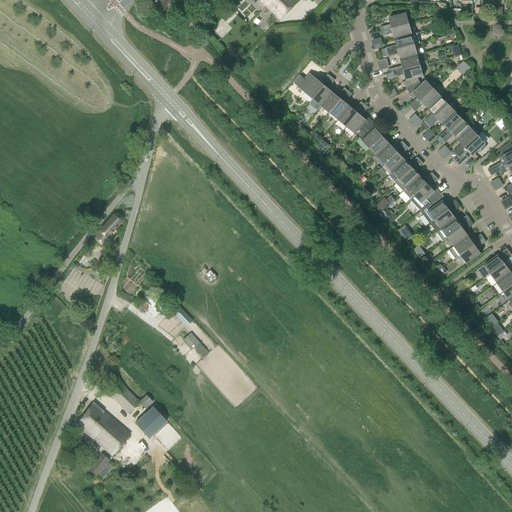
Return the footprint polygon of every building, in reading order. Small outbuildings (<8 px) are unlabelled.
[(165,12),(169,1),(167,0),(152,0),(150,6),(165,12)] [(260,0),(266,6),(281,21),(300,1),(298,0),(260,0)] [(175,16),(178,7),(170,4),(167,13),(175,16)] [(381,32),(409,24),(406,13),(389,18),(390,25),(380,28),(381,32)] [(395,40),(412,35),(409,24),(381,32),(382,36),(393,33),(395,40)] [(455,35),(452,25),(442,28),(444,38),(455,35)] [(387,53),(415,45),(419,44),(416,33),(412,35),(395,40),(396,45),(386,48),(386,49),(387,53)] [(372,40),(374,49),(384,47),(381,37),(372,40)] [(415,45),(387,53),(388,57),(399,54),(400,60),(418,55),(415,45)] [(445,52),(437,54),(439,60),(446,58),(445,52)] [(418,55),(400,60),(402,66),(392,69),(392,70),(393,74),(420,66),(418,55)] [(387,58),(378,60),(381,70),(390,67),(387,58)] [(406,89),(419,82),(417,79),(424,77),(420,66),(393,74),(394,78),(405,75),(406,81),(403,83),(406,89)] [(321,83),(310,74),(298,88),(313,100),(332,78),(328,75),(321,83)] [(313,100),(322,107),(333,93),(328,89),(335,81),(332,78),(313,100)] [(419,82),(406,89),(410,95),(413,94),(417,98),(409,106),(412,109),(429,93),(433,89),(425,81),(421,85),(419,82)] [(470,92),(474,88),(470,83),(466,88),(470,92)] [(330,114),(348,92),(345,89),(338,97),(333,93),(322,107),(330,114)] [(427,109),(440,97),(433,89),(429,93),(412,109),(415,113),(423,105),(427,109)] [(330,114),(338,121),(350,107),(345,103),(352,95),(348,92),(330,114)] [(424,121),(424,122),(427,125),(448,105),(440,97),(427,109),(432,114),(424,121)] [(488,102),(485,99),(477,107),(485,114),(487,112),(492,107),(488,102)] [(350,107),(338,121),(346,128),(365,106),(361,103),(355,111),(350,107)] [(448,105),(427,125),(430,128),(438,120),(442,125),(455,112),(448,105)] [(356,134),(359,138),(373,123),(369,118),(366,121),(361,117),(368,109),(365,106),(346,128),(355,135),(356,134)] [(492,107),(487,112),(490,116),(495,110),(494,109),(493,108),(492,107)] [(455,112),(442,125),(447,130),(439,137),(439,138),(442,140),(463,120),(455,112)] [(414,113),(408,122),(417,128),(423,119),(414,113)] [(474,125),(466,117),(463,120),(442,140),(444,143),(445,144),(453,136),(457,141),(474,125)] [(362,142),(370,150),(391,130),(388,126),(380,134),(375,130),(378,127),(373,123),(359,138),(363,141),(362,142)] [(454,153),(456,156),(475,138),(478,136),(481,133),(474,125),(457,141),(461,145),(453,153),(454,153)] [(423,135),(429,143),(438,137),(432,129),(423,135)] [(370,150),(377,157),(390,145),(386,141),(394,133),(391,130),(370,150)] [(468,158),(465,155),(468,152),(472,157),(480,149),(484,146),(486,144),(478,136),(475,138),(456,156),(457,156),(453,160),(459,167),(468,158)] [(324,154),(330,146),(322,140),(316,147),(324,154)] [(377,157),(385,165),(406,145),(403,142),(394,150),(390,145),(377,157)] [(406,145),(385,165),(392,173),(404,161),(405,161),(401,156),(409,149),(406,145)] [(438,151),(444,158),(452,152),(446,145),(438,151)] [(498,172),(511,164),(511,151),(499,159),(501,162),(487,170),(491,176),(498,172)] [(388,176),(396,184),(421,161),(418,158),(409,165),(405,161),(404,161),(392,173),(388,176)] [(343,163),(339,159),(337,162),(334,165),(343,173),(348,168),(343,163)] [(403,192),(420,176),(416,172),(424,164),(421,161),(396,184),(403,192)] [(509,171),(511,175),(511,164),(498,172),(500,176),(509,171)] [(411,200),(414,197),(436,176),(432,173),(424,181),(420,176),(403,192),(411,200)] [(439,180),(436,176),(414,197),(411,200),(410,201),(421,212),(430,204),(441,195),(437,190),(435,192),(430,188),(439,180)] [(495,190),(504,187),(500,178),(491,181),(495,190)] [(367,183),(362,188),(366,193),(371,188),(367,183)] [(421,212),(430,224),(458,204),(455,200),(446,206),(443,202),(445,200),(441,195),(430,204),(421,212)] [(506,209),(511,205),(511,201),(509,196),(502,201),(506,209)] [(373,208),(379,214),(389,204),(384,198),(373,208)] [(452,222),(455,219),(451,214),(461,207),(458,204),(430,224),(436,233),(452,222)] [(393,216),(387,210),(383,214),(389,220),(392,217),(393,216)] [(106,238),(122,221),(122,217),(119,214),(115,215),(93,237),(102,246),(108,240),(106,238)] [(447,238),(455,232),(471,221),(468,217),(459,224),(455,219),(452,222),(436,233),(443,242),(447,238)] [(462,241),(468,237),(464,231),(473,225),(471,221),(455,232),(447,238),(454,247),(462,241)] [(405,226),(399,231),(407,241),(413,237),(405,226)] [(460,256),(467,251),(483,239),(481,235),(471,241),(468,237),(462,241),(454,247),(449,251),(455,259),(460,256)] [(483,239),(467,251),(460,256),(467,265),(481,254),(477,248),(486,242),(483,239)] [(420,258),(425,254),(419,246),(414,250),(420,258)] [(495,272),(511,259),(511,255),(507,249),(477,271),(484,280),(490,275),(495,272)] [(428,252),(424,255),(428,260),(432,257),(428,252)] [(490,275),(497,284),(511,273),(507,268),(511,264),(511,259),(495,272),(490,275)] [(497,284),(503,292),(511,285),(511,274),(511,273),(497,284)] [(510,301),(511,299),(511,285),(503,292),(510,301)] [(491,326),(499,321),(493,313),(486,318),(491,326)] [(185,328),(192,321),(186,314),(179,320),(185,328)] [(497,324),(491,328),(497,336),(503,332),(497,324)] [(187,338),(184,340),(192,350),(194,348),(199,344),(190,334),(187,338)] [(199,344),(194,348),(196,351),(195,352),(198,355),(199,354),(201,356),(206,351),(199,344)] [(129,414),(140,403),(145,409),(152,402),(146,396),(139,402),(116,379),(105,391),(129,414)] [(112,456),(130,435),(93,403),(76,425),(112,456)] [(153,408),(135,424),(149,439),(166,423),(153,408)] [(95,475),(108,460),(101,455),(89,469),(95,475)]
